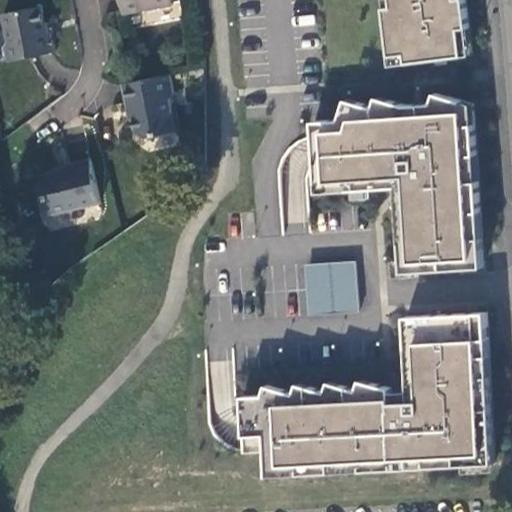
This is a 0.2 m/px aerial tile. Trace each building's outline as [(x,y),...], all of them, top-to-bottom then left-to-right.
[(389,0),(390,3),(382,4),(388,52),(403,50),(405,60),(462,52),(459,25),(466,24),(463,0),(389,0)] [(41,1),(2,9),(7,34),(6,42),(9,56),(54,46),(50,27),(46,28),(41,1)] [(469,51),(466,24),(459,25),(462,52),(469,51)] [(403,50),(388,52),(389,62),(405,60),(403,50)] [(172,85),(169,68),(121,78),(125,96),(129,95),(134,123),(142,131),(175,125),(168,92),(172,85)] [(338,116),(311,118),(315,179),(346,177),(347,187),(351,186),(366,185),(404,183),(405,196),(408,239),(398,240),(399,257),(400,269),(417,268),(481,264),(479,235),(469,235),(467,209),(477,208),(475,178),(465,178),(464,152),(474,152),(470,100),(433,89),(430,100),(403,102),(375,93),(372,104),(344,95),(338,116)] [(465,178),(475,178),(474,152),(464,152),(465,178)] [(100,199),(90,156),(66,161),(67,165),(37,172),(41,189),(47,193),(51,210),(100,199)] [(346,177),(315,179),(315,189),(347,187),(346,177)] [(366,185),(351,186),(351,195),(367,194),(366,185)] [(408,239),(405,196),(395,197),(398,240),(408,239)] [(467,209),(469,235),(479,235),(477,208),(467,209)] [(400,269),(399,257),(390,258),(391,274),(417,272),(417,268),(400,269)] [(353,258),(303,261),(307,311),(356,308),(353,258)] [(240,392),(243,448),(264,447),(265,462),(296,460),(297,470),(329,469),(329,459),(359,457),(359,467),(392,465),(391,455),(422,454),(423,464),(482,461),(481,439),(490,438),(487,373),(477,374),(475,336),(485,336),(484,309),(403,313),(405,358),(415,357),(417,397),(407,397),(389,398),(388,385),(358,376),(355,386),(327,378),(324,388),(296,380),(293,390),(265,381),(262,391),(240,392)] [(487,373),(485,336),(475,336),(477,374),(487,373)] [(415,357),(405,358),(407,397),(417,397),(415,357)] [(490,438),(481,439),(482,461),(492,460),(490,438)] [(423,464),(422,454),(391,455),(392,465),(423,464)] [(329,469),(359,467),(359,457),(329,459),(329,469)] [(296,460),(265,462),(266,472),(297,470),(296,460)]
